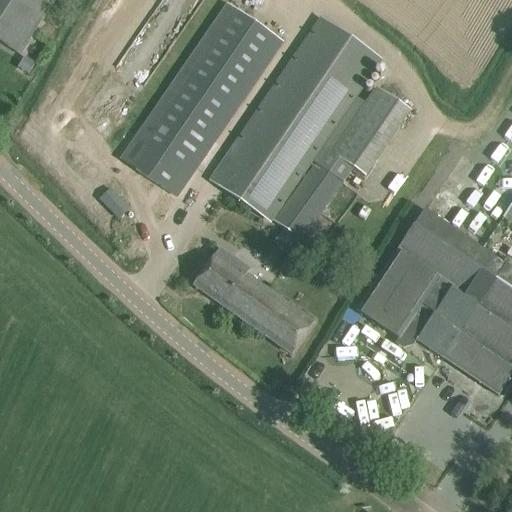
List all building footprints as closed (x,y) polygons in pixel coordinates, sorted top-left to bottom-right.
[(0,0),(0,43),(19,56),(54,0),(0,0)] [(285,45),(230,6),(121,161),(177,199),(285,45)] [(320,18),(212,178),(305,241),(344,184),(311,162),(380,60),(320,18)] [(331,156),(366,180),(412,114),(376,89),(331,156)] [(100,202),(121,221),(132,207),(118,196),(122,191),(115,185),(100,202)] [(511,205),(503,219),(511,225),(511,205)] [(398,254),(368,296),(357,313),(399,341),(405,332),(417,339),(415,342),(498,397),(511,376),(511,269),(426,211),(398,254)] [(250,270),(220,249),(193,287),(292,357),(303,340),(314,323),(247,275),(250,270)] [(350,326),(337,321),(329,338),(360,351),(370,328),(353,320),(350,326)] [(409,354),(400,373),(409,376),(417,357),(409,354)]
